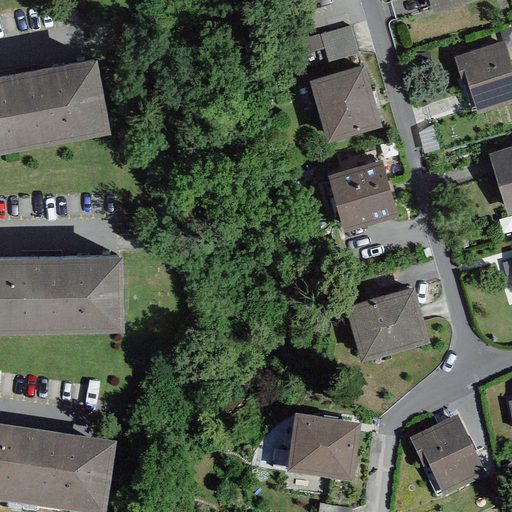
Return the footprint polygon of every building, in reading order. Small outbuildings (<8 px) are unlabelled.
[(423,0),(427,14),(477,0),(423,0)] [(351,34),(296,48),(303,74),(358,60),(351,34)] [(511,84),(499,46),(454,61),(473,119),(511,106),(511,84)] [(12,73),(24,151),(109,137),(96,59),(12,73)] [(361,71),(303,87),(320,149),(378,133),(361,71)] [(0,155),(24,151),(12,73),(0,75),(0,155)] [(511,216),(511,147),(484,157),(503,219),(511,216)] [(378,164),(320,179),(335,236),(394,220),(378,164)] [(22,258),(24,334),(115,332),(113,256),(22,258)] [(0,334),(24,334),(22,258),(0,259),(0,334)] [(409,289),(339,311),(355,364),(426,342),(409,289)] [(355,432),(288,423),(280,484),(348,492),(355,432)] [(453,423),(407,447),(439,509),(485,485),(453,423)] [(0,511),(12,511),(22,443),(0,439),(0,511)] [(22,443),(12,511),(97,511),(105,454),(22,443)]
